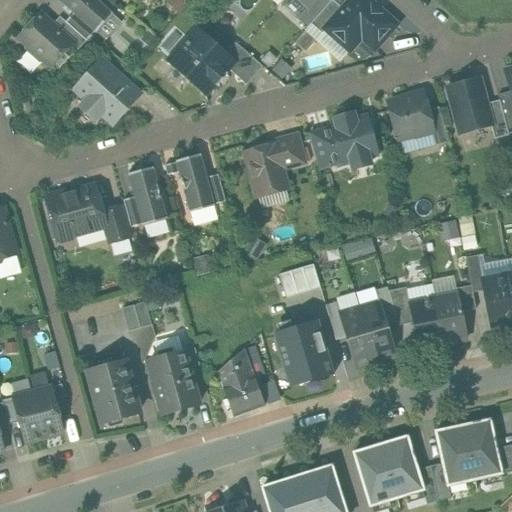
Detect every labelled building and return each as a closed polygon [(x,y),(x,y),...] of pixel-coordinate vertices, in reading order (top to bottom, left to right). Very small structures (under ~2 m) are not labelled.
[(112,13),(96,0),(59,0),(74,13),(95,32),(96,33),(113,14),(112,13)] [(329,0),(316,0),(310,7),(309,6),(297,20),(307,28),(311,24),(331,1),(329,0)] [(332,0),(331,1),(311,24),(322,34),(326,30),(325,29),(343,9),(332,0)] [(350,0),(343,9),(325,29),(326,30),(350,50),(361,37),(374,49),(396,25),(368,0),(350,0)] [(95,32),(74,13),(66,22),(87,41),(95,32)] [(52,26),(40,15),(20,38),(30,47),(28,49),(40,60),(42,57),(52,66),(71,44),(72,43),(52,26)] [(66,22),(60,17),(52,26),(72,43),(71,44),(78,50),(87,41),(66,22)] [(197,29),(169,61),(205,93),(214,83),(217,86),(227,75),(224,72),(228,68),(233,62),(225,54),(197,29)] [(263,67),(236,43),(225,54),(233,62),(228,68),(246,85),(263,67)] [(114,73),(101,61),(76,89),(88,100),(81,107),(95,120),(102,113),(114,123),(139,95),(126,84),(127,82),(115,71),(114,73)] [(479,79),(447,87),(460,134),(491,125),(492,125),(486,104),(479,79)] [(511,93),(511,91),(498,95),(499,101),(507,130),(511,128),(511,93)] [(428,110),(423,94),(388,103),(398,139),(415,135),(416,136),(432,132),(433,132),(428,110)] [(499,101),(486,104),(492,125),(491,125),(495,139),(509,135),(507,130),(499,101)] [(449,142),(439,107),(428,110),(433,132),(432,132),(436,146),(449,142)] [(353,113),(335,118),(334,118),(333,118),(335,125),(331,126),(332,128),(341,163),(342,165),(377,155),(367,116),(356,119),(354,112),(353,113)] [(332,128),(309,134),(318,169),(341,163),(332,128)] [(297,136),(271,143),(272,146),(274,145),(281,169),(304,163),(297,136)] [(272,146),(245,153),(257,197),(286,189),(281,169),(274,145),(272,146)] [(201,155),(176,161),(176,163),(177,163),(179,172),(181,178),(184,190),(190,211),(189,212),(190,213),(215,206),(214,205),(207,178),(201,156),(201,155)] [(176,163),(165,166),(168,176),(179,172),(177,163),(176,163)] [(153,168),(129,174),(135,197),(142,224),(143,226),(167,219),(153,168)] [(218,175),(207,178),(214,205),(225,202),(218,175)] [(64,192),(50,196),(48,200),(47,200),(57,239),(58,239),(63,241),(71,239),(74,234),(105,226),(106,226),(102,212),(95,187),(68,194),(64,192)] [(142,224),(135,197),(123,200),(131,228),(142,224)] [(121,207),(102,212),(106,226),(105,226),(110,243),(130,238),(121,207)] [(3,208),(0,209),(0,263),(1,263),(4,258),(16,255),(3,208)] [(104,230),(77,237),(80,246),(106,239),(104,230)] [(478,256),(466,258),(471,286),(473,293),(484,291),(482,281),(483,281),(478,256)] [(286,295),(320,288),(315,264),(281,271),(286,295)] [(483,281),(482,281),(484,291),(492,328),(511,324),(511,285),(510,276),(483,281)] [(471,286),(456,289),(458,296),(459,296),(462,312),(476,309),(473,293),(471,286)] [(406,288),(388,292),(399,326),(412,323),(409,306),(410,306),(406,288)] [(458,296),(435,300),(444,343),(467,338),(462,312),(459,296),(458,296)] [(410,306),(409,306),(412,323),(418,348),(444,343),(435,300),(410,306)] [(145,302),(134,305),(140,328),(152,325),(145,302)] [(338,303),(327,306),(337,340),(347,337),(341,314),(338,303)] [(379,303),(360,308),(376,362),(395,356),(379,303)] [(134,305),(123,308),(129,331),(140,328),(134,305)] [(376,362),(360,308),(341,314),(347,337),(357,368),(376,362)] [(323,318),(277,327),(289,385),(334,376),(323,318)] [(266,338),(256,342),(260,350),(269,346),(266,338)] [(193,342),(181,346),(183,351),(184,351),(188,369),(200,366),(193,342)] [(261,366),(254,347),(245,352),(251,369),(261,366)] [(244,350),(218,373),(234,417),(265,406),(254,377),(253,377),(251,369),(245,352),(244,350)] [(183,351),(149,361),(164,415),(198,405),(188,369),(184,351),(183,351)] [(138,414),(124,362),(89,371),(104,423),(138,414)] [(62,384),(50,387),(57,411),(68,408),(62,384)] [(50,387),(32,392),(44,438),(63,433),(57,411),(50,387)] [(32,392),(14,397),(20,421),(26,443),(44,438),(32,392)] [(20,421),(14,397),(2,401),(3,403),(9,425),(20,421)] [(3,403),(0,403),(0,429),(9,427),(9,425),(3,403)] [(436,432),(448,487),(502,475),(490,420),(436,432)] [(353,456),(369,508),(424,491),(408,439),(353,456)] [(263,488),(270,511),(347,511),(334,467),(263,488)] [(223,509),(223,511),(244,511),(242,503),(223,509)]
